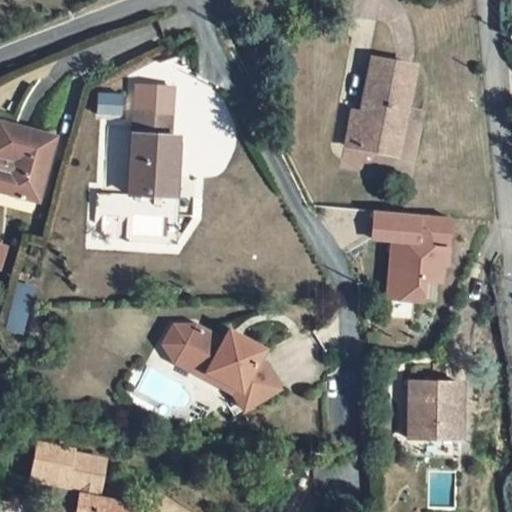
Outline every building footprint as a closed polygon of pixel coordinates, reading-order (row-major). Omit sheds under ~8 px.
[(315,138),(368,150),(387,60),(346,52),(335,102),(332,113),(322,111),(315,138)] [(332,113),(335,102),(324,100),(322,111),(332,113)] [(143,117),(105,115),(104,132),(120,133),(119,139),(142,140),(143,117)] [(145,200),(148,140),(142,140),(119,139),(120,133),(104,132),(101,198),(145,200)] [(0,202),(10,205),(25,143),(0,136),(0,202)] [(370,238),(387,239),(385,299),(429,300),(429,281),(447,282),(450,211),(371,209),(370,238)] [(11,281),(6,329),(27,331),(31,283),(11,281)] [(169,325),(148,327),(139,343),(150,362),(167,372),(179,371),(199,383),(191,388),(207,415),(251,390),(233,361),(238,353),(202,332),(197,341),(169,325)] [(435,442),(432,386),(380,390),(383,446),(435,442)] [(56,511),(57,509),(62,462),(40,458),(41,455),(6,448),(0,481),(34,488),(33,491),(48,494),(44,511),(38,511),(20,510),(19,511),(56,511)] [(65,502),(73,464),(62,462),(57,509),(56,511),(97,511),(98,508),(65,502)]
